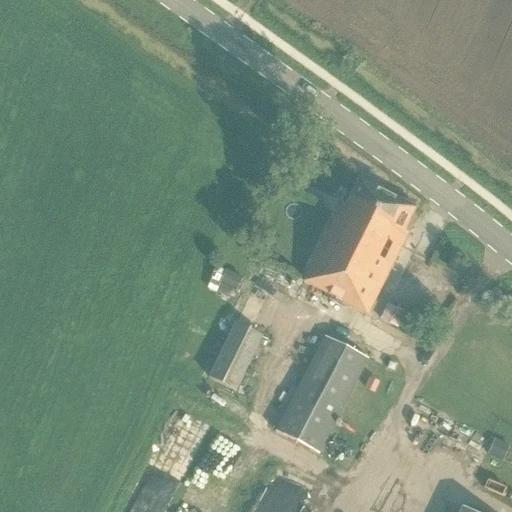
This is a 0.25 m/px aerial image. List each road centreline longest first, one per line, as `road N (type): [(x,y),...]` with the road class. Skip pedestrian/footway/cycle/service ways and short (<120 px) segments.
road 1 (tertiary): [(511,246),(170,0)]
road 2 (unknown): [(511,509),(457,476),(407,468),(364,511)]
